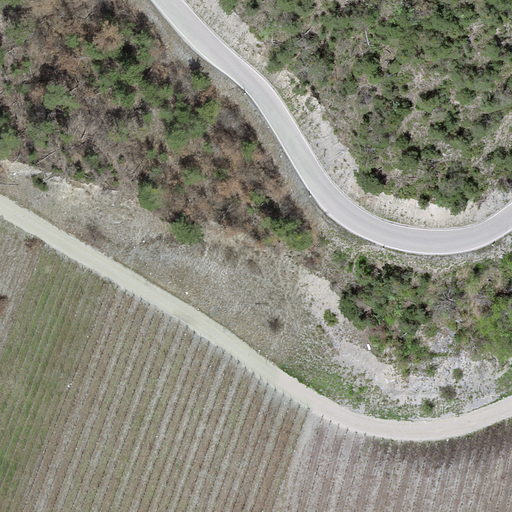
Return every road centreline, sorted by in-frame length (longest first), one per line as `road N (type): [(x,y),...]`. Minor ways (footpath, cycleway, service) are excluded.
road 1 (track): [(511,412),(408,435),(309,397),(0,205)]
road 2 (unclassified): [(511,220),(484,243),(424,247),(343,216),(257,96),(161,0)]
